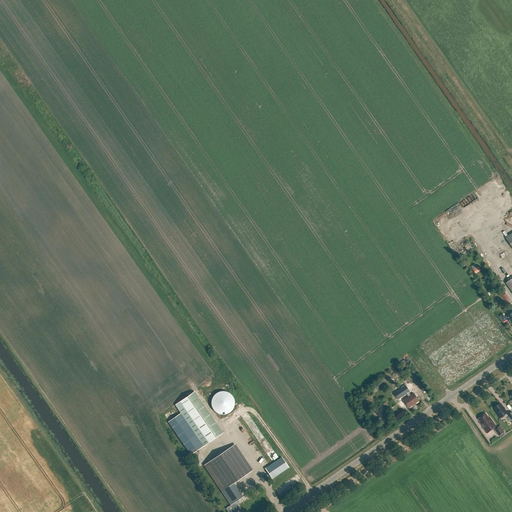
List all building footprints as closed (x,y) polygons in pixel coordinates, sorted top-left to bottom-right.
[(505,294),(502,296),(508,305),(511,303),(505,294)] [(506,320),(508,319),(511,324),(511,312),(507,317),(505,318),(503,314),(499,317),(503,322),(506,320)] [(406,385),(394,393),(398,400),(407,394),(409,397),(411,395),(409,392),(410,392),(406,385)] [(220,414),(223,415),(226,414),(229,413),(232,410),(234,408),(234,404),(234,401),(233,398),(231,395),(229,393),(226,392),(223,391),(219,392),(216,393),(214,396),(212,398),(211,402),(211,405),(212,408),(214,411),(217,413),(220,414)] [(203,446),(222,433),(194,392),(175,405),(181,413),(180,414),(168,422),(191,455),(203,447),(203,446)] [(404,400),(409,408),(419,401),(414,393),(411,395),(409,397),(407,398),(404,400)] [(493,408),(500,418),(501,417),(502,417),(504,416),(505,415),(507,413),(504,409),(504,408),(504,407),(503,407),(500,403),(493,408)] [(383,407),(378,410),(382,416),(387,413),(383,407)] [(486,414),(478,419),(480,422),(480,423),(483,427),(483,428),(487,434),(497,427),(490,417),(489,418),(486,414)] [(495,430),(499,436),(504,432),(500,426),(495,430)] [(234,445),(204,465),(222,491),(233,483),(252,471),(234,445)] [(265,468),(272,479),(289,467),(282,457),(265,468)] [(233,483),(222,491),(231,505),(232,505),(234,509),(228,511),(242,511),(238,506),(237,506),(234,503),(242,497),(233,483)]
